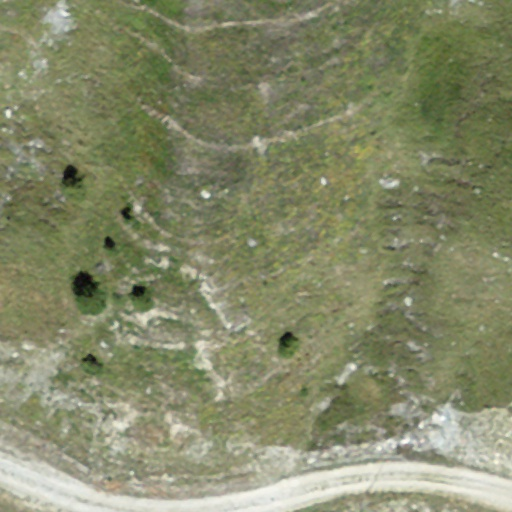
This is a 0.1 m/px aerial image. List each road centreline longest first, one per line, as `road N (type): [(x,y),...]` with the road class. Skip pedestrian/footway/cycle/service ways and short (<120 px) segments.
road 1 (track): [(511,493),(417,474),(354,476),(207,511)]
road 2 (track): [(139,511),(0,466)]
